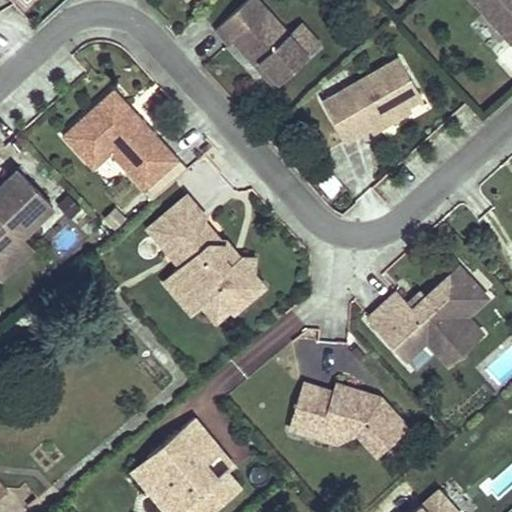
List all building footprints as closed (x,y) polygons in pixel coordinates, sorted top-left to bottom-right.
[(257,0),(246,0),(216,28),(230,44),(234,40),(257,64),(261,60),(280,82),(309,56),(257,0)] [(511,0),(474,0),(511,41),(511,0)] [(288,34),(309,56),(321,45),(300,23),(288,34)] [(490,53),(511,74),(511,50),(502,41),(490,53)] [(399,58),(324,101),(346,139),(369,126),(421,97),(399,58)] [(261,60),(257,64),(276,86),(280,82),(261,60)] [(131,120),(139,113),(115,87),(111,91),(126,106),(122,110),(131,120)] [(108,150),(153,199),(189,168),(139,113),(131,120),(122,110),(126,106),(111,91),(63,135),(84,158),(94,149),(108,150)] [(408,104),(369,126),(372,131),(411,109),(408,104)] [(84,158),(94,169),(111,154),(108,150),(94,149),(84,158)] [(0,254),(23,235),(55,207),(23,169),(0,187),(0,254)] [(320,182),(331,197),(344,186),(332,172),(320,182)] [(231,265),(225,257),(225,241),(210,241),(198,226),(206,219),(207,218),(188,195),(149,228),(169,251),(176,245),(188,260),(181,265),(175,270),(204,304),(217,320),(230,309),(233,313),(265,286),(254,274),(255,259),(240,257),(240,258),(231,265)] [(116,208),(106,218),(115,228),(126,219),(116,208)] [(210,241),(225,241),(206,219),(198,226),(210,241)] [(23,235),(0,254),(0,274),(32,247),(23,235)] [(231,265),(240,258),(225,241),(225,257),(231,265)] [(176,245),(169,251),(181,265),(188,260),(176,245)] [(397,290),(367,317),(405,359),(406,358),(427,338),(437,349),(451,364),(467,349),(459,340),(460,322),(467,315),(487,296),(459,266),(427,295),(413,308),(409,302),(397,290)] [(175,270),(165,279),(194,313),(204,304),(175,270)] [(409,302),(413,308),(427,295),(422,290),(409,302)] [(460,322),(459,340),(467,349),(484,334),(467,315),(460,322)] [(427,338),(406,358),(416,369),(437,349),(427,338)] [(359,360),(365,355),(357,346),(351,351),(359,360)] [(511,361),(507,355),(489,368),(499,382),(511,372),(511,361)] [(336,382),(334,391),(304,381),(290,427),(311,433),(316,419),(356,433),(358,433),(378,455),(409,427),(381,397),(373,394),(369,397),(363,395),(364,391),(336,382)] [(205,462),(221,448),(194,417),(151,453),(163,468),(154,476),(182,509),(187,505),(193,511),(210,511),(241,486),(228,469),(218,477),(205,462)] [(356,433),(316,419),(311,433),(338,442),(356,433)] [(154,476),(163,468),(151,453),(133,468),(169,511),(178,511),(182,509),(154,476)] [(459,511),(439,489),(413,511),(459,511)]
